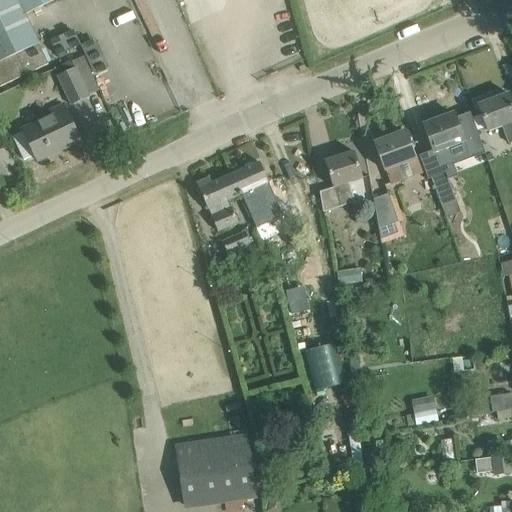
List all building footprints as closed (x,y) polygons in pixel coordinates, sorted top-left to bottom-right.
[(0,0),(0,86),(25,75),(30,73),(48,64),(25,14),(54,0),(0,0)] [(73,29),(47,39),(54,56),(80,45),(73,29)] [(72,104),(88,96),(75,69),(59,77),(72,104)] [(511,101),(509,94),(479,105),(489,131),(503,126),(510,143),(511,142),(511,101)] [(81,141),(64,105),(49,112),(52,117),(23,130),(38,161),(39,160),(38,159),(53,151),(52,149),(60,146),(61,150),(81,141)] [(454,114),(424,125),(433,150),(419,156),(425,171),(428,179),(431,178),(443,174),(440,166),(456,160),(451,146),(464,141),(468,153),(484,147),(470,112),(456,118),(454,114)] [(406,132),(375,143),(385,170),(391,184),(425,171),(419,156),(418,154),(414,155),(406,132)] [(0,177),(17,168),(5,148),(0,150),(0,177)] [(354,152),(325,161),(334,188),(320,192),(323,213),(356,202),(349,182),(363,177),(354,152)] [(233,174),(242,194),(253,189),(262,213),(278,206),(268,183),(269,182),(260,162),(233,174)] [(461,212),(446,172),(443,174),(431,178),(446,217),(461,212)] [(242,194),(233,174),(212,184),(210,178),(197,184),(208,210),(209,209),(212,217),(218,232),(238,222),(229,200),(242,194)] [(391,202),(388,194),(373,200),(379,229),(382,241),(403,233),(399,221),(403,220),(396,200),(391,202)] [(254,249),(246,232),(222,243),(230,260),(254,249)] [(364,281),(361,266),(337,270),(339,284),(364,281)] [(301,349),(312,387),(343,378),(332,341),(301,349)] [(497,412),(511,410),(511,409),(511,393),(482,398),(482,399),(474,400),(467,411),(467,416),(497,412)] [(416,426),(438,422),(436,409),(434,397),(412,402),(414,414),(406,415),(408,426),(416,425),(416,426)] [(511,418),(511,414),(511,410),(497,412),(498,420),(511,418)] [(176,445),(185,510),(258,499),(248,434),(176,445)] [(373,436),(365,437),(370,474),(380,473),(379,461),(388,459),(384,440),(374,442),(373,436)] [(489,457),(490,470),(491,474),(510,471),(508,455),(489,457)]
